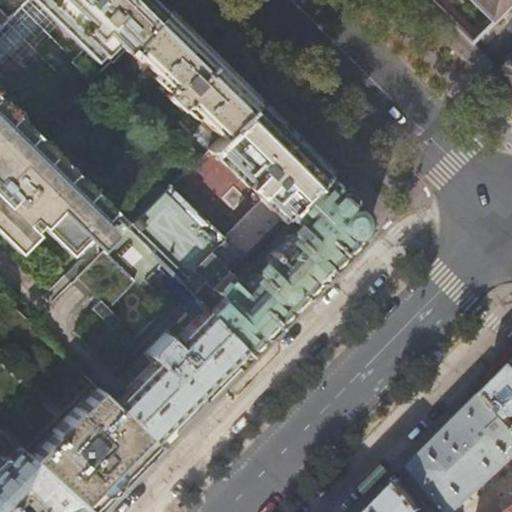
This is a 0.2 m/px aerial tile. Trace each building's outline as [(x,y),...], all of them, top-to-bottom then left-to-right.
[(128,43),(162,10),(151,0),(1,0),(15,13),(27,0),(36,0),(97,60),(104,54),(112,61),(123,49),(128,43)] [(511,0),(429,0),(475,45),(495,24),(511,6),(511,0)] [(221,136),(256,103),(211,59),(162,10),(128,43),(123,49),(130,55),(134,52),(163,81),(158,86),(176,104),(182,98),(221,136)] [(511,62),(503,72),(511,81),(511,62)] [(0,237),(14,251),(34,231),(31,228),(36,223),(67,254),(87,234),(94,240),(101,241),(106,236),(106,229),(100,221),(111,210),(24,125),(18,111),(4,108),(3,106),(5,105),(0,99),(0,237)] [(285,213),(326,172),(314,161),(256,103),(221,136),(210,147),(261,199),(225,236),(243,253),(285,213)] [(346,192),(326,172),(285,213),(296,224),(295,229),(274,250),(272,251),(271,249),(268,252),(269,254),(265,259),(265,264),(243,285),(228,270),(213,285),(222,294),(208,308),(241,344),(248,351),(280,318),(341,255),(364,232),(368,221),(365,212),(346,192)] [(168,336),(165,333),(144,353),(147,356),(151,354),(155,358),(114,401),(151,437),(164,425),(167,427),(169,426),(172,429),(228,371),(232,366),(227,359),(241,344),(208,308),(205,307),(171,342),(170,343),(166,338),(168,336)] [(511,362),(500,375),(486,389),(504,408),(511,402),(511,362)] [(103,394),(96,387),(76,408),(74,406),(52,430),(50,434),(28,456),(88,511),(90,511),(157,444),(151,437),(114,401),(105,394),(103,394)] [(511,417),(504,408),(486,389),(471,404),(425,451),(412,464),(415,466),(437,496),(452,511),(453,511),(511,459),(511,417)] [(14,445),(4,455),(0,454),(0,511),(88,511),(28,456),(14,445)] [(397,480),(392,476),(361,507),(366,511),(397,480)] [(426,511),(417,498),(399,478),(397,480),(366,511),(365,511),(426,511)]
